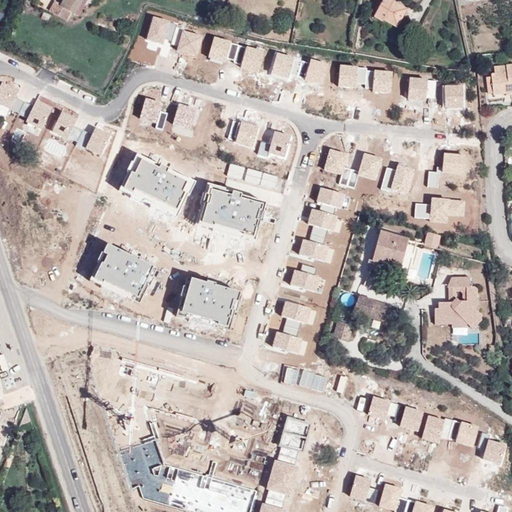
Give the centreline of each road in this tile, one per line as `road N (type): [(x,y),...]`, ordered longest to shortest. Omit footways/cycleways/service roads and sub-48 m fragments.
road 1 (residential): [(0,70),(99,114),(114,113),(151,74),(318,124)]
road 2 (residential): [(242,360),(318,124)]
road 3 (residential): [(242,360),(11,296)]
road 4 (tertiary): [(82,511),(11,296)]
road 5 (residential): [(347,454),(354,419),(259,382),(242,360)]
road 6 (residential): [(347,454),(498,500)]
road 7 (residential): [(511,122),(488,146),(501,250),(511,259)]
road 8 (unknown): [(292,204),(229,182),(202,205),(178,196)]
road 9 (residential): [(318,124),(441,135)]
